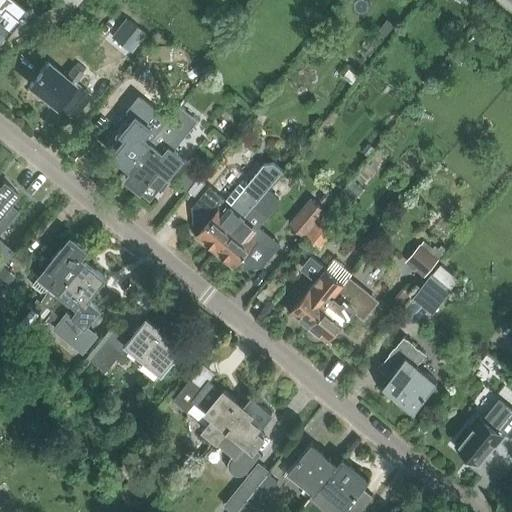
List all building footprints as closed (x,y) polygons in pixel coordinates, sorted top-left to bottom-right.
[(0,0),(0,36),(1,35),(6,39),(18,24),(23,28),(37,20),(35,17),(30,8),(25,10),(12,0),(0,0)] [(54,6),(54,7),(35,17),(37,20),(42,29),(61,19),(54,6)] [(111,34),(130,50),(146,31),(127,15),(111,34)] [(149,59),(168,59),(168,44),(149,44),(149,59)] [(107,56),(95,72),(112,85),(124,69),(107,56)] [(56,106),(58,104),(74,117),(92,96),(76,82),(84,73),(74,65),(65,76),(47,62),(29,84),(56,106)] [(357,78),(348,70),(342,77),(351,84),(357,78)] [(203,76),(198,84),(205,89),(211,81),(203,76)] [(427,76),(422,82),(429,88),(435,82),(427,76)] [(149,104),(168,118),(178,106),(159,91),(149,104)] [(149,141),(128,168),(131,171),(125,178),(141,191),(147,184),(164,190),(162,196),(163,196),(166,190),(168,184),(172,177),(170,175),(184,158),(170,147),(183,131),(187,134),(198,120),(179,104),(178,106),(168,118),(149,141)] [(128,168),(149,141),(144,137),(152,127),(137,115),(121,133),(126,138),(112,154),(128,168)] [(193,184),(184,177),(178,184),(187,191),(193,184)] [(0,229),(16,210),(18,211),(19,210),(8,202),(17,191),(3,180),(0,182),(0,229)] [(204,195),(194,208),(195,224),(204,223),(206,224),(197,236),(215,251),(245,215),(232,204),(225,212),(204,195)] [(289,223),(304,235),(318,218),(324,210),(309,197),(289,223)] [(245,215),(215,251),(234,266),(244,255),(245,257),(246,266),(262,265),(272,252),(252,235),(259,226),(268,215),(254,204),(245,215)] [(318,218),(304,235),(319,248),(333,230),(318,218)] [(59,292),(85,260),(82,257),(88,249),(70,236),(38,275),(59,292)] [(0,240),(0,268),(3,266),(14,252),(0,240)] [(426,276),(440,258),(422,243),(413,253),(420,259),(414,266),(426,276)] [(315,280),(291,311),(298,316),(298,318),(308,327),(344,283),(326,269),(325,268),(310,257),(301,268),(315,280)] [(106,276),(85,260),(59,292),(79,308),(73,315),(69,311),(55,328),(84,352),(98,334),(86,325),(101,307),(89,298),(106,276)] [(432,273),(415,293),(414,295),(434,311),(451,290),(432,273)] [(0,293),(9,283),(0,275),(0,293)] [(344,283),(308,327),(316,334),(319,334),(328,341),(354,309),(363,316),(376,300),(356,283),(351,289),(344,283)] [(38,297),(31,306),(42,314),(49,306),(41,300),(38,297)] [(185,348),(148,318),(128,343),(111,329),(89,356),(107,371),(118,358),(125,363),(136,349),(163,370),(167,365),(170,367),(185,348)] [(417,364),(420,360),(421,361),(427,354),(404,336),(378,368),(388,377),(380,388),(411,414),(437,381),(417,364)] [(190,380),(174,399),(187,410),(206,425),(203,430),(216,440),(225,429),(244,405),(223,388),(221,390),(209,381),(202,389),(190,380)] [(225,429),(216,440),(236,457),(234,459),(232,464),(231,467),(234,471),(238,473),(243,473),(247,470),(260,453),(255,449),(265,436),(257,431),(271,413),(252,396),(244,405),(225,429)] [(471,427),(456,445),(458,447),(457,448),(466,456),(467,454),(478,463),(494,445),(496,448),(506,435),(501,431),(502,430),(511,438),(511,407),(499,397),(483,416),(478,412),(468,424),(471,427)] [(203,430),(198,436),(211,446),(216,440),(203,430)] [(311,443),(289,470),(315,492),(317,490),(320,486),(343,458),(342,458),(337,464),(311,443)] [(315,492),(310,499),(325,511),(357,511),(371,496),(362,488),(369,480),(343,458),(320,486),(317,490),(315,492)] [(250,474),(225,504),(235,511),(260,482),(250,474)] [(268,474),(246,501),(256,509),(261,503),(279,482),(268,474)]
